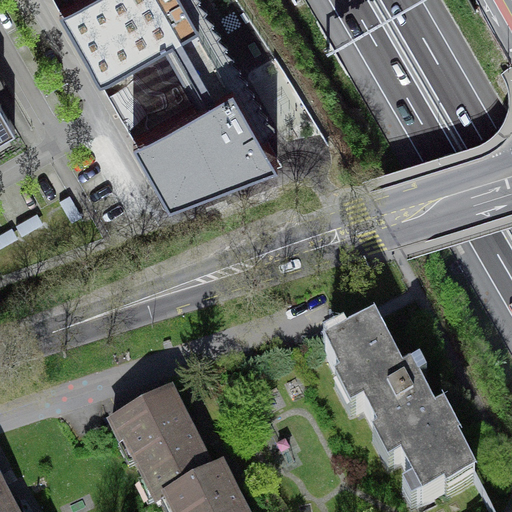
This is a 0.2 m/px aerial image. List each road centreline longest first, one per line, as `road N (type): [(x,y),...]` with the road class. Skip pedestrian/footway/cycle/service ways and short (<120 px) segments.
road 1 (secondary): [(0,352),(511,181)]
road 2 (motorway): [(349,0),(511,279)]
road 3 (motorway): [(511,191),(400,0)]
road 4 (residential): [(103,114),(38,0)]
road 5 (residential): [(165,222),(103,114)]
road 6 (residential): [(0,34),(61,141)]
